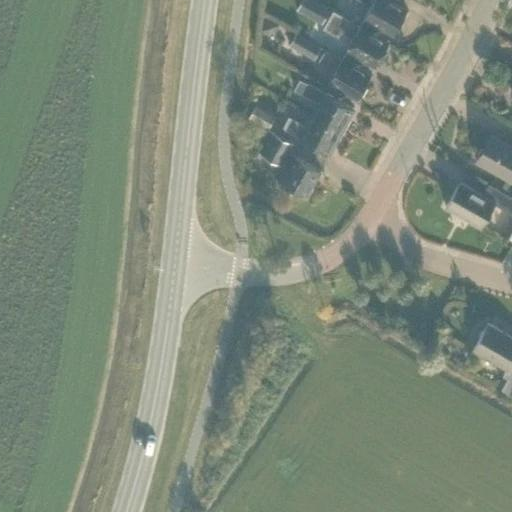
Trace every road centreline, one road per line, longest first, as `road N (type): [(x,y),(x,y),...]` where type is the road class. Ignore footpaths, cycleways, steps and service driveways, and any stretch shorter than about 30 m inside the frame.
road 1 (primary): [(172,261),(202,0)]
road 2 (primary): [(126,511),(150,423),(172,261)]
road 3 (tertiary): [(373,215),(490,0)]
road 4 (tertiary): [(172,261),(245,273),(300,269),(349,244),(373,215)]
road 5 (residential): [(373,215),(409,250),(511,280)]
